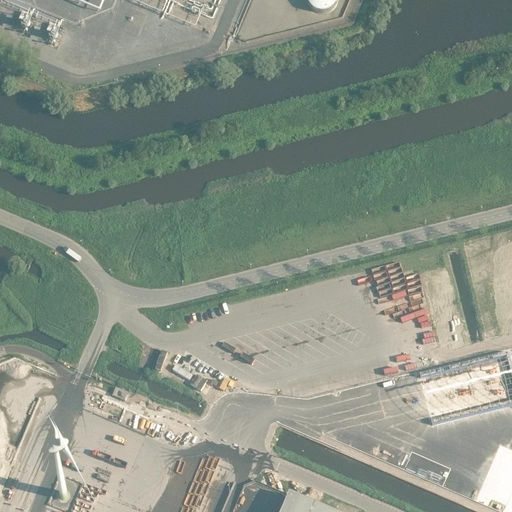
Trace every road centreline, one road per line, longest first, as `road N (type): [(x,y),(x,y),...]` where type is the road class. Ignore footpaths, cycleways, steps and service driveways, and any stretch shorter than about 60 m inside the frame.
road 1 (track): [(0,147),(71,177),(511,67)]
road 2 (unclassified): [(109,286),(146,302),(169,299),(511,210)]
road 3 (unknown): [(0,32),(89,64),(205,34),(223,0)]
road 4 (unknown): [(241,450),(382,511)]
road 5 (unclassified): [(0,216),(85,253),(109,286)]
